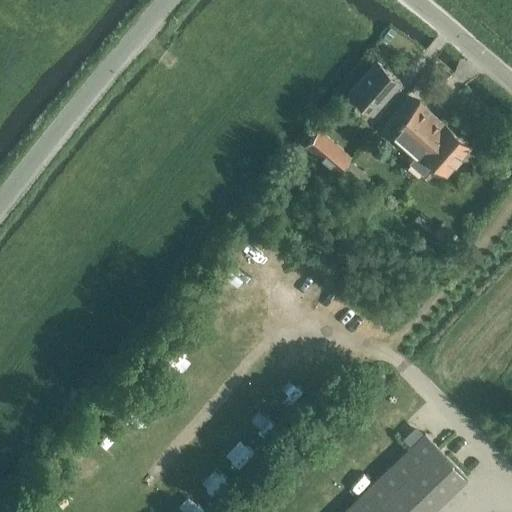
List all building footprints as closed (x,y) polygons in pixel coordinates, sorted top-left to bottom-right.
[(401,81),(378,61),(350,94),(372,114),(401,81)] [(423,173),(432,162),(446,174),(469,145),(420,101),(391,134),(415,155),(409,161),(423,173)] [(349,155),(319,130),(307,144),(337,170),(349,155)] [(442,221),(437,226),(421,212),(414,219),(445,245),(456,233),(442,221)] [(429,511),(467,476),(425,433),(342,511),(429,511)]
